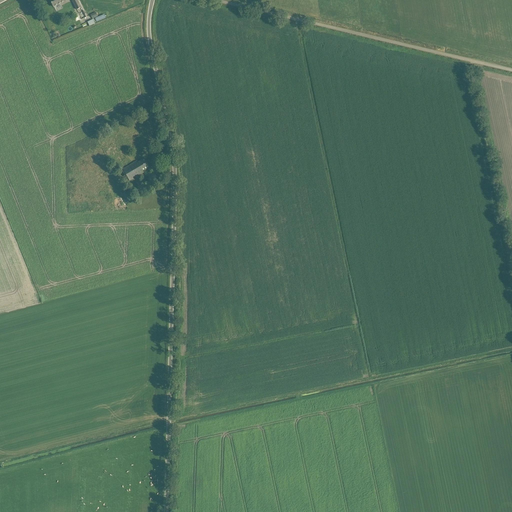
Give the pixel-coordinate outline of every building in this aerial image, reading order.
[(77,10),(81,8),(77,0),(74,0),(73,1),(77,10)] [(149,167),(145,159),(138,163),(137,161),(123,170),(129,181),(133,179),(132,177),(138,174),(139,175),(144,172),(143,171),(149,167)] [(162,174),(168,169),(166,165),(159,170),(162,174)] [(151,182),(157,178),(154,172),(148,176),(151,182)] [(127,191),(121,194),(126,203),(132,200),(127,191)]
